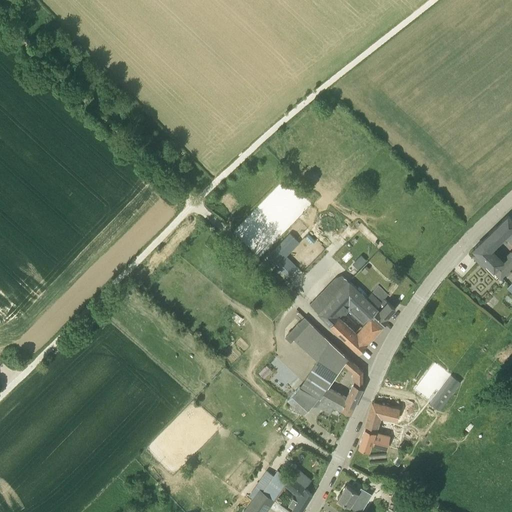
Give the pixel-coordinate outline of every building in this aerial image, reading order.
[(510,253),(511,254),(511,220),(507,215),(490,232),(500,242),(505,237),(511,244),(511,249),(509,252),(510,253)] [(267,256),(288,277),(295,270),(281,256),(297,239),(291,232),(267,256)] [(504,275),(509,271),(491,251),(500,242),(490,232),(473,249),(476,252),(472,256),(484,268),(487,265),(492,271),(494,269),(502,277),(504,275)] [(511,268),(511,267),(511,254),(510,253),(503,260),(511,268)] [(364,274),(370,269),(366,266),(361,271),(364,274)] [(337,281),(334,279),(309,305),(359,351),(368,341),(380,326),(372,318),(380,309),(366,297),(349,281),(346,279),(342,275),(337,281)] [(372,318),(380,326),(387,318),(387,317),(395,308),(387,302),(384,298),(387,294),(377,285),(366,297),(380,309),(372,318)] [(294,339),(297,335),(303,329),(309,322),(304,317),(297,325),(297,324),(285,337),(290,343),(294,339)] [(340,409),(350,413),(362,387),(362,371),(309,322),(303,329),(324,349),(319,356),(300,386),(318,397),(319,399),(340,409)] [(502,369),(511,356),(511,347),(509,345),(495,363),(502,369)] [(442,409),(462,381),(452,374),(431,402),(442,409)] [(288,402),(293,406),(303,415),(310,407),(294,394),(288,402)] [(380,418),(396,422),(397,420),(405,422),(408,411),(372,402),(365,428),(359,447),(369,450),(371,445),(386,450),(390,435),(377,431),(380,418)] [(404,429),(394,426),(389,446),(399,449),(404,429)] [(290,475),(289,477),(284,484),(296,495),(295,498),(293,497),(288,504),(293,507),(291,511),(292,511),(300,511),(312,493),(290,475)] [(359,493),(355,491),(346,485),(338,499),(356,511),(361,504),(354,500),(359,493)] [(400,487),(394,498),(409,505),(415,495),(400,487)] [(265,511),(269,507),(274,499),(259,488),(258,490),(243,511),(265,511)] [(400,503),(395,511),(411,511),(412,510),(400,503)]
